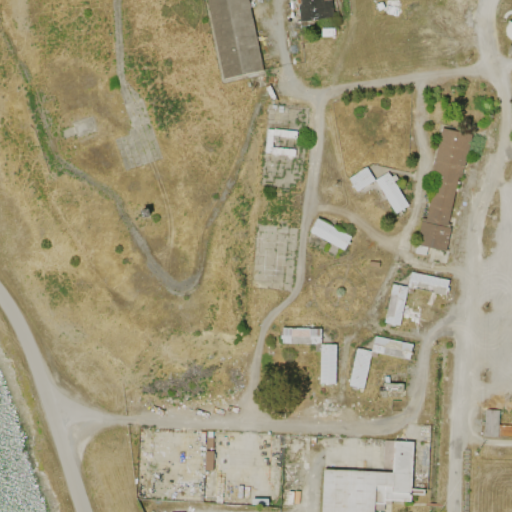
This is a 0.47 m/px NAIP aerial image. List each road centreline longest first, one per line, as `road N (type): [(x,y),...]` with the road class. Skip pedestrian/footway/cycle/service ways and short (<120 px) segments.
road 1 (residential): [(452,511),(468,275),(505,115),(486,49),(487,0)]
road 2 (residential): [(50,412),(380,434),(413,405),(429,333),(464,319)]
road 3 (residential): [(250,428),(265,320),(299,278),(317,100)]
road 4 (residential): [(83,511),(29,351),(0,296)]
road 5 (residential): [(511,65),(380,82),(317,100)]
